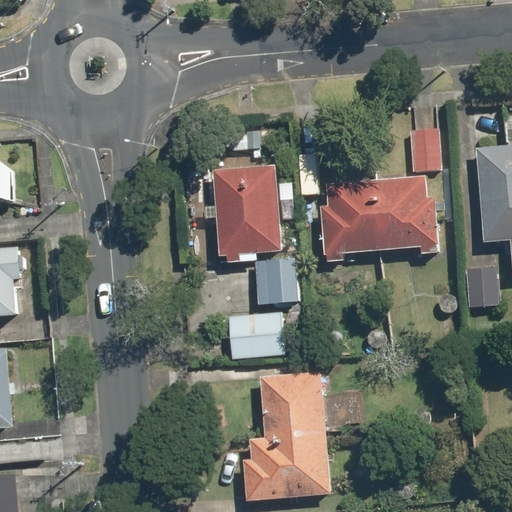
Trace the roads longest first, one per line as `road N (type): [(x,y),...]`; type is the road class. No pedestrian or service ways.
road 1 (tertiary): [(125,511),(95,118)]
road 2 (residential): [(511,31),(148,64)]
